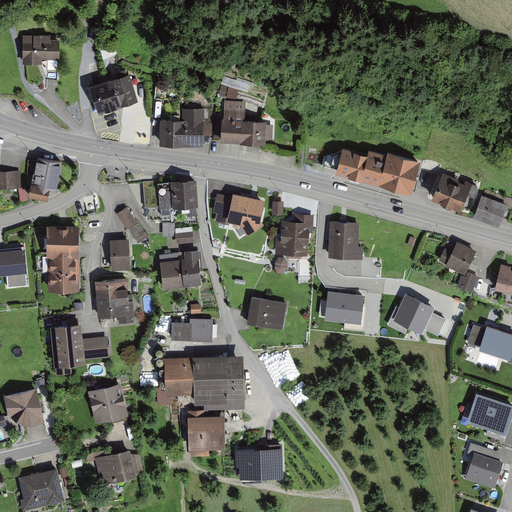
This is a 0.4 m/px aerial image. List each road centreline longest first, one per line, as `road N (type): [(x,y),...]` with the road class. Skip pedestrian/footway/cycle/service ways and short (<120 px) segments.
road 1 (residential): [(204,161),(207,246),(233,333),(337,467),(355,506)]
road 2 (primary): [(511,237),(328,187)]
road 3 (track): [(180,464),(287,492),(350,492)]
road 4 (track): [(0,9),(23,78),(34,95),(51,100),(82,144)]
road 5 (residential): [(87,179),(105,194),(110,213),(90,276),(89,330)]
road 6 (residential): [(328,187),(321,232),(327,274),(384,286)]
road 7 (primary): [(328,187),(204,161)]
